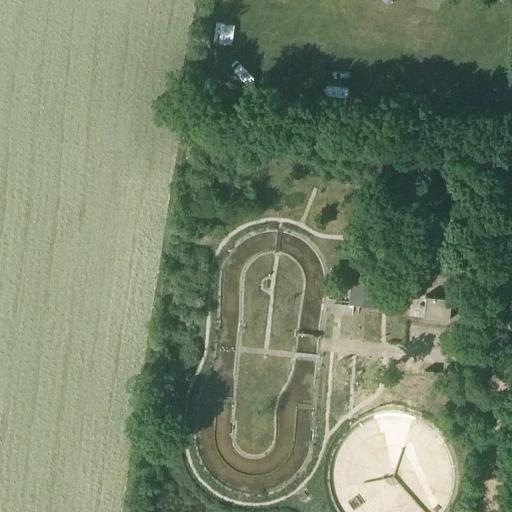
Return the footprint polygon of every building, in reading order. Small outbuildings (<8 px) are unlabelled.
[(309,0),(301,41),(322,46),(331,0),(309,0)] [(370,137),(369,152),(402,155),(404,141),(370,137)] [(353,261),(349,303),(374,305),(378,264),(353,261)] [(429,295),(426,320),(453,322),(455,298),(429,295)] [(424,370),(424,378),(432,379),(433,371),(424,370)]
